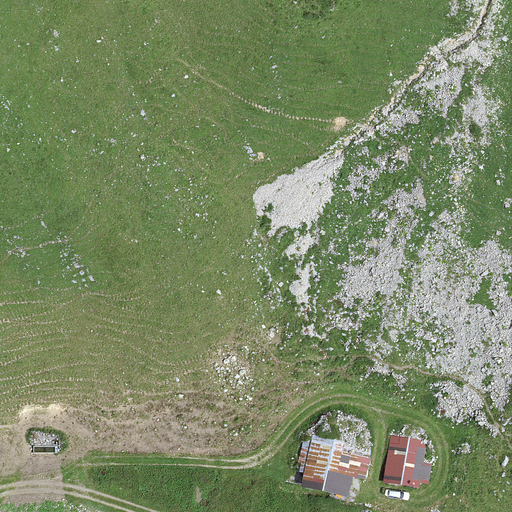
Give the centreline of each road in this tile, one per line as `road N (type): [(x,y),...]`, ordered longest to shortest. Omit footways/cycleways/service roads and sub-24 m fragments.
road 1 (track): [(52,487),(111,460),(249,463),(304,413),(333,400),(410,414),(440,434),(442,473),(421,495),(377,487),(376,420)]
road 2 (track): [(0,489),(43,485),(142,511)]
